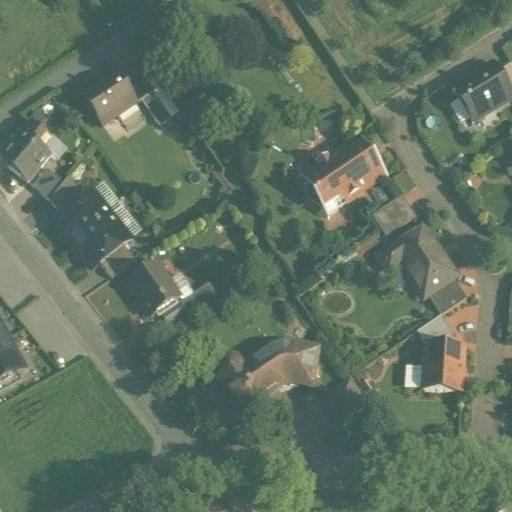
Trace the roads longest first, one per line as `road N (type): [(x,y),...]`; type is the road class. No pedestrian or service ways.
road 1 (residential): [(511,26),(389,106),(490,261)]
road 2 (residential): [(187,464),(0,219)]
road 3 (residential): [(486,471),(187,464)]
road 4 (residential): [(486,471),(490,261)]
